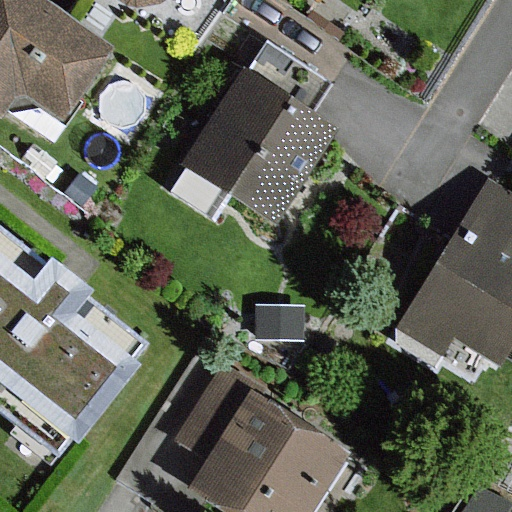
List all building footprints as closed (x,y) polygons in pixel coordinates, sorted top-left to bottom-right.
[(104,59),(12,0),(0,0),(0,120),(13,100),(59,129),(104,59)] [(113,0),(132,12),(159,8),(164,0),(113,0)] [(263,46),(240,83),(305,124),(328,87),(263,46)] [(273,232),(330,139),(305,124),(240,83),(235,80),(177,174),(273,232)] [(511,344),(511,200),(484,184),(403,316),(495,372),(511,344)] [(0,418),(57,462),(142,352),(51,283),(0,243),(0,418)] [(301,310),(253,309),(253,344),(300,345),(301,310)] [(302,511),(357,428),(243,354),(177,455),(265,511),(302,511)] [(505,511),(507,509),(477,490),(463,511),(505,511)]
